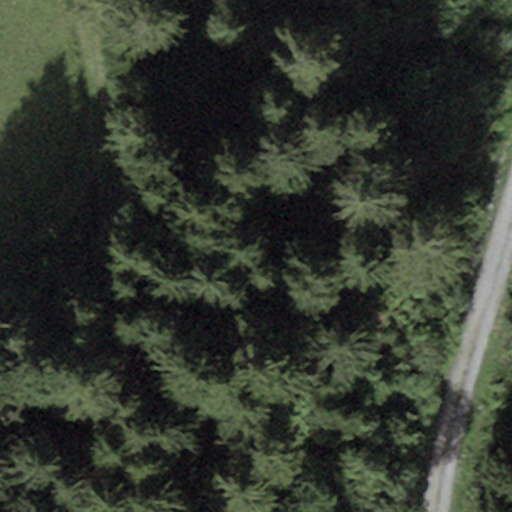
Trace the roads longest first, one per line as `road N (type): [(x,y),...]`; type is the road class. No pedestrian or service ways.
road 1 (track): [(93,511),(106,59),(96,0)]
road 2 (track): [(511,220),(435,511)]
